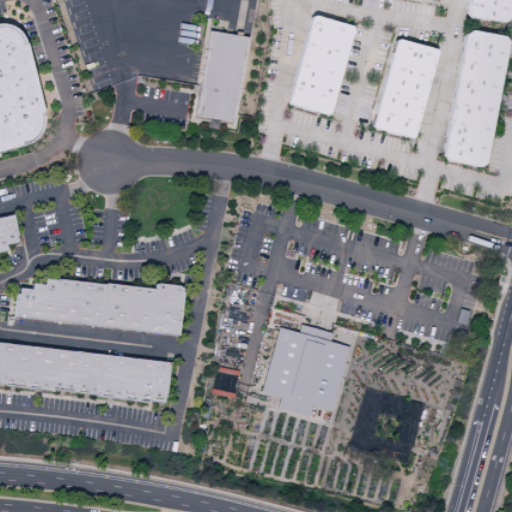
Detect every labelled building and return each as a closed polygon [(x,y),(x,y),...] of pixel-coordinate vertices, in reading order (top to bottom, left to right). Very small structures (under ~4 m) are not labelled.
[(465,0),(464,14),(469,19),(502,23),(507,19),(509,0),(465,0)] [(313,16),(309,18),(286,102),(288,105),(324,116),(327,114),(351,30),(349,27),(313,16)] [(0,153),(20,148),(19,146),(23,145),(27,143),(31,141),(34,137),(37,134),(39,130),(40,126),(41,121),(40,117),(40,115),(42,114),(24,43),(23,43),(22,42),(20,38),(19,35),(17,33),(14,30),(12,28),(9,27),(6,26),(3,25),(0,24),(0,153)] [(469,31),(463,35),(441,156),(445,162),(477,168),(483,164),(506,44),(502,37),(469,31)] [(208,32),(195,117),(208,119),(207,129),(217,130),(218,122),(232,124),(246,38),(208,32)] [(397,40),(393,42),(370,127),(372,129),(408,139),(411,138),(435,53),(433,50),(397,40)] [(0,218),(0,252),(5,251),(4,245),(16,243),(15,237),(16,237),(12,216),(0,218)] [(152,290),(153,285),(155,285),(156,284),(179,286),(179,288),(182,288),(181,293),(182,293),(177,337),(12,318),(14,294),(17,295),(17,289),(30,290),(30,284),(43,286),(43,280),(55,281),(56,280),(104,285),(104,284),(152,290)] [(277,328),(297,334),(300,326),(331,334),(328,342),(347,348),(329,413),(310,408),(307,418),(276,410),(279,398),(259,392),(277,328)] [(0,343),(0,387),(51,393),(52,390),(95,395),(94,397),(148,404),(148,401),(162,403),(163,398),(165,398),(169,363),(0,343)]
